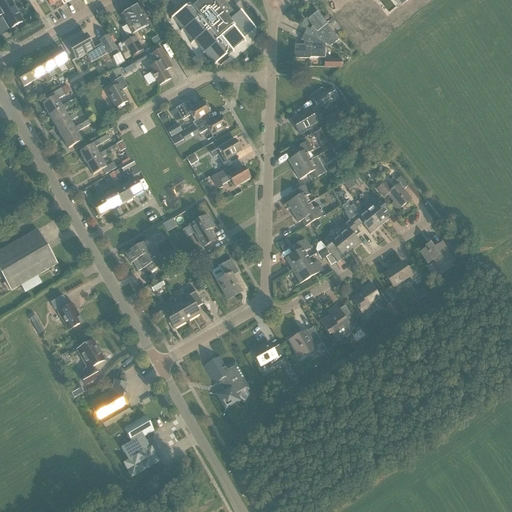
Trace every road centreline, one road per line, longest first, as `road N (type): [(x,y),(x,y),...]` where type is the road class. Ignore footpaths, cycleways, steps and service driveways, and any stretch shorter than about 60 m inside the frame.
road 1 (tertiary): [(159,363),(0,88)]
road 2 (residential): [(260,301),(271,80)]
road 3 (residential): [(260,301),(284,310),(430,219)]
road 4 (tertiary): [(240,511),(159,363)]
road 5 (residential): [(122,124),(205,77),(271,80)]
road 6 (residential): [(0,57),(106,0)]
